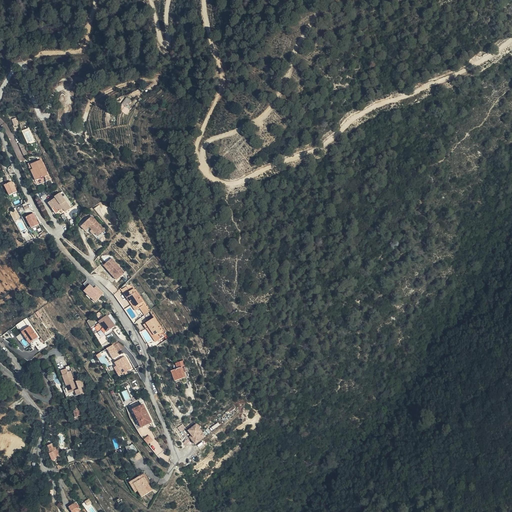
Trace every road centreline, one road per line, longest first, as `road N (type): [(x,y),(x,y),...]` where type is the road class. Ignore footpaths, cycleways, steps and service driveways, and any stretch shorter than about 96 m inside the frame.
road 1 (track): [(511,37),(470,65),(354,115),(322,145),(228,183),(204,170),(205,144),(257,121),(277,101),(323,0)]
road 2 (residential): [(0,129),(52,235),(107,292),(145,349),(151,393),(177,459)]
road 3 (track): [(201,157),(195,143),(222,82),(204,0)]
